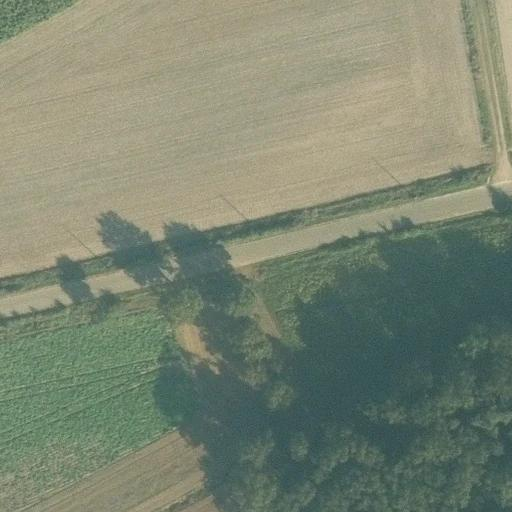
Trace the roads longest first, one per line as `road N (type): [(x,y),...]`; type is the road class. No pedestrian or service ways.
road 1 (unclassified): [(0,310),(511,191)]
road 2 (track): [(475,0),(507,192)]
